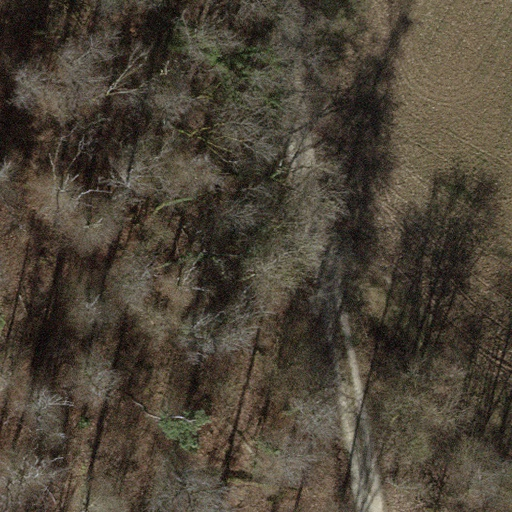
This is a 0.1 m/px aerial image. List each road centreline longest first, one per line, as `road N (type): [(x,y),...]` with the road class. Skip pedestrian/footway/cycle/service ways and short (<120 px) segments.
road 1 (track): [(374,511),(286,0)]
road 2 (track): [(320,201),(440,361),(511,423)]
